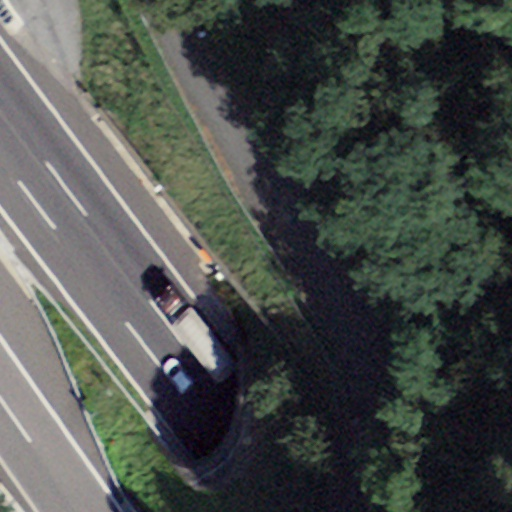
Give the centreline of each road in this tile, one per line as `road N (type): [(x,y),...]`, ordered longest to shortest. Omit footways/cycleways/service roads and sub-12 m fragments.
road 1 (tertiary): [(156,0),(311,256),(354,343),(367,414),(348,511)]
road 2 (motorway): [(276,511),(0,149)]
road 3 (motorway): [(0,394),(81,511)]
